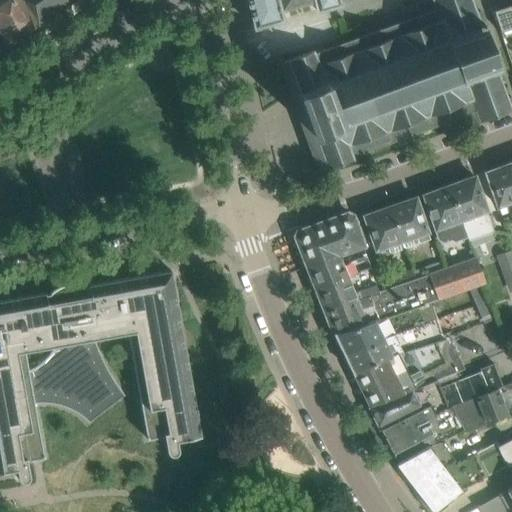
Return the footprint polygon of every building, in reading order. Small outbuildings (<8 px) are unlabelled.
[(0,0),(0,33),(7,44),(37,24),(19,0),(0,0)] [(19,0),(37,24),(72,0),(19,0)] [(247,0),(254,28),(284,20),(281,9),(315,0),(318,11),(341,5),(339,0),(247,0)] [(314,50),(299,56),(280,63),(320,171),(353,159),(352,156),(461,116),(465,127),(511,109),(497,71),(500,69),(484,24),(482,25),(472,0),(426,0),(401,10),(405,21),(315,54),(314,50)] [(511,4),(493,10),(500,32),(511,28),(511,4)] [(485,172),(492,191),(498,206),(507,202),(511,216),(511,178),(507,164),(485,172)] [(494,231),(487,212),(474,176),(448,186),(466,236),(468,241),(494,231)] [(466,236),(448,186),(423,195),(439,239),(444,241),(453,238),(453,239),(456,240),(466,236)] [(415,198),(389,207),(404,248),(417,244),(416,243),(429,239),(415,198)] [(389,207),(364,216),(378,257),(404,248),(389,207)] [(295,238),(307,267),(339,255),(368,245),(358,217),(353,219),(352,217),(345,214),(299,230),(295,238)] [(511,250),(496,256),(509,292),(511,290),(511,250)] [(339,255),(307,267),(315,288),(369,266),(365,254),(341,263),(339,255)] [(475,256),(463,261),(472,287),(480,284),(484,282),(475,256)] [(463,261),(426,274),(436,298),(468,288),(472,287),(463,261)] [(369,293),(378,290),(373,276),(369,266),(315,288),(323,308),(354,293),(368,290),(369,293)] [(381,279),(384,288),(411,279),(408,270),(381,279)] [(81,416),(86,419),(122,391),(111,375),(102,359),(93,339),(113,335),(127,332),(147,438),(163,435),(166,450),(167,451),(168,453),(169,454),(170,454),(171,455),(172,455),(174,454),(175,454),(176,454),(177,453),(177,452),(178,451),(178,449),(178,448),(177,440),(200,436),(171,271),(85,286),(82,285),(80,284),(77,283),(75,283),(72,282),(69,282),(67,283),(64,283),(62,284),(59,285),(57,286),(55,287),(52,289),(50,291),(49,292),(0,301),(0,472),(16,469),(17,477),(19,479),(22,481),(26,481),(28,478),(29,474),(27,460),(43,457),(34,403),(39,402),(45,402),(50,403),(56,404),(61,405),(67,407),(72,410),(77,412),(81,416)] [(354,293),(323,308),(333,333),(334,333),(372,320),(430,300),(436,298),(426,274),(411,279),(384,288),(378,290),(369,293),(368,290),(354,293)] [(472,287),(468,288),(476,306),(487,302),(480,284),(472,287)] [(381,337),(436,318),(430,300),(372,320),(334,333),(344,353),(381,337)] [(487,302),(476,306),(483,323),(494,318),(487,302)] [(428,340),(443,337),(436,318),(381,337),(344,353),(353,373),(398,351),(428,340)] [(398,351),(353,373),(369,405),(437,380),(445,376),(463,369),(448,336),(443,337),(428,340),(398,351)] [(437,380),(369,405),(378,424),(418,405),(420,410),(430,405),(434,414),(447,407),(437,380)] [(418,405),(378,424),(394,457),(432,439),(433,442),(445,436),(445,437),(462,429),(464,432),(508,415),(507,413),(511,411),(511,410),(511,407),(505,409),(497,387),(451,405),(447,407),(434,414),(430,405),(420,410),(418,405)] [(397,463),(396,464),(432,511),(460,489),(465,487),(511,462),(511,438),(499,446),(497,441),(479,450),(471,455),(456,462),(441,442),(436,445),(414,455),(397,463)] [(511,511),(511,486),(498,495),(507,511),(511,511)] [(507,511),(498,495),(477,507),(477,508),(479,507),(481,511),(507,511)]
